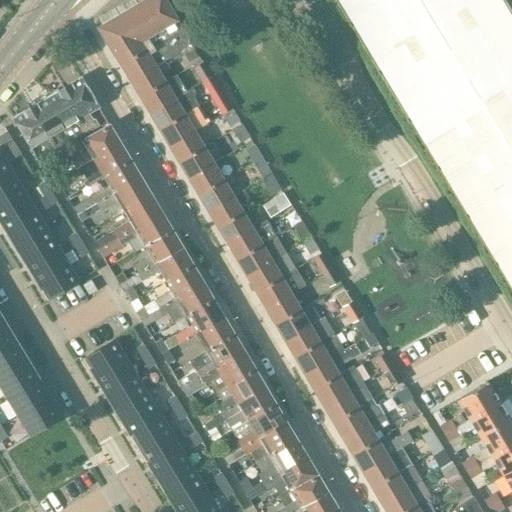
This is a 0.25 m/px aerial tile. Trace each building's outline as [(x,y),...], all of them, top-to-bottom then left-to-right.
[(99,31),(129,80),(161,60),(167,63),(193,48),(190,44),(164,0),(144,0),(101,26),(99,31)] [(333,0),(511,296),(511,14),(503,0),(333,0)] [(199,58),(195,51),(187,56),(191,63),(199,58)] [(170,68),(167,63),(161,60),(129,80),(138,96),(163,82),(159,74),(170,68)] [(201,82),(211,75),(203,62),(193,69),(201,82)] [(175,75),(163,82),(138,96),(148,113),(185,91),(175,75)] [(211,98),(221,92),(211,75),(201,82),(211,98)] [(62,87),(89,131),(98,126),(93,118),(91,119),(87,113),(98,107),(80,76),(62,87)] [(62,87),(45,97),(64,128),(72,142),(80,137),(89,131),(62,87)] [(191,87),(185,91),(148,113),(158,129),(196,107),(198,105),(194,98),(197,96),(191,87)] [(221,115),(222,115),(232,108),(221,92),(211,98),(221,115)] [(45,97),(28,107),(55,152),(65,146),(72,142),(64,128),(45,97)] [(28,107),(11,118),(29,149),(40,143),(43,149),(41,150),(35,154),(39,161),(46,157),(55,152),(28,107)] [(168,146),(192,131),(205,123),(196,107),(158,129),(168,146)] [(239,121),(232,108),(222,115),(229,127),(239,121)] [(70,162),(54,172),(57,178),(118,142),(107,124),(80,140),(72,146),(78,157),(70,162)] [(232,130),(240,143),(250,137),(242,124),(232,130)] [(177,162),(202,147),(192,131),(168,146),(177,162)] [(11,139),(7,132),(0,136),(0,143),(1,145),(10,140),(11,139)] [(18,153),(11,142),(1,148),(8,159),(18,153)] [(118,142),(57,178),(62,185),(79,175),(83,173),(89,183),(101,176),(128,160),(118,142)] [(252,162),(262,156),(255,145),(245,150),(252,162)] [(187,178),(212,164),(202,147),(177,162),(187,178)] [(0,186),(16,177),(0,151),(0,186)] [(271,173),(262,156),(252,162),(262,179),(263,178),(271,173)] [(128,160),(101,176),(108,187),(91,197),(73,208),(77,214),(139,178),(128,160)] [(212,164),(187,178),(197,195),(221,180),(212,164)] [(263,178),(272,194),(281,189),(271,173),(263,178)] [(0,222),(31,203),(16,177),(0,186),(0,222)] [(139,178),(77,214),(81,221),(99,210),(116,200),(123,211),(150,195),(139,178)] [(207,211),(231,197),(221,180),(197,195),(207,211)] [(51,192),(45,181),(38,186),(44,196),(51,192)] [(243,190),(231,197),(207,211),(216,227),(240,213),(237,206),(249,199),(243,190)] [(57,202),(51,192),(44,196),(50,206),(57,202)] [(270,217),(289,205),(282,194),(262,206),(270,217)] [(112,231),(94,241),(98,249),(160,212),(150,195),(123,211),(128,221),(112,231)] [(47,229),(31,203),(0,222),(0,224),(15,249),(47,229)] [(160,212),(98,249),(103,258),(122,247),(120,245),(128,241),(134,251),(144,246),(170,230),(160,212)] [(296,212),(285,218),(291,227),(292,227),(302,221),(296,212)] [(226,244),(250,229),(240,213),(216,227),(226,244)] [(265,220),(250,229),(226,244),(236,260),(275,237),(265,220)] [(292,227),(300,240),(309,234),(302,221),(292,227)] [(63,255),(47,229),(15,249),(31,275),(63,255)] [(150,256),(133,266),(137,273),(181,247),(170,230),(144,246),(150,256)] [(82,244),(76,233),(69,237),(75,248),(82,244)] [(245,275),(284,253),(275,237),(236,260),(245,275)] [(312,238),(303,244),(310,255),(318,250),(312,238)] [(88,253),(82,244),(75,248),(81,258),(88,253)] [(126,280),(119,284),(123,291),(142,280),(158,270),(164,281),(191,265),(181,247),(137,273),(126,280)] [(255,292),(294,269),(284,253),(245,275),(255,292)] [(322,274),(332,268),(322,253),(313,259),(322,274)] [(79,281),(63,255),(31,275),(47,301),(79,281)] [(171,291),(154,301),(158,308),(202,282),(191,265),(164,281),(171,291)] [(340,281),(332,268),(322,274),(330,287),(340,281)] [(264,308),(288,294),(303,285),(294,269),(255,292),(264,308)] [(121,273),(115,277),(119,284),(126,280),(121,273)] [(147,314),(140,319),(144,326),(167,312),(173,323),(185,316),(212,299),(202,282),(158,308),(147,314)] [(344,290),(335,296),(342,307),(352,301),(344,290)] [(298,310),(288,294),(264,308),(274,324),(298,310)] [(191,326),(174,336),(179,343),(223,317),(212,299),(185,316),(191,326)] [(352,323),(362,317),(352,301),(342,307),(352,323)] [(319,320),(309,303),(298,310),(274,324),(284,341),(318,320),(319,320)] [(143,308),(136,312),(140,319),(147,314),(143,308)] [(223,317),(179,343),(183,350),(200,340),(206,350),(233,335),(223,317)] [(318,320),(284,341),(294,357),(328,337),(333,334),(323,317),(319,320),(318,320)] [(363,322),(355,327),(361,339),(363,338),(370,334),(363,322)] [(0,351),(16,342),(5,323),(0,325),(0,351)] [(363,338),(370,349),(378,344),(371,333),(370,334),(363,338)] [(333,334),(328,337),(294,357),(303,373),(342,350),(333,334)] [(196,370),(177,381),(181,388),(243,351),(233,335),(206,350),(190,360),(196,370)] [(130,365),(114,339),(82,359),(98,385),(130,365)] [(155,343),(161,354),(168,350),(162,339),(155,343)] [(0,377),(28,360),(16,342),(0,351),(0,377)] [(333,369),(359,353),(353,343),(342,350),(303,373),(313,389),(337,375),(333,369)] [(149,354),(143,344),(136,349),(142,358),(149,354)] [(168,350),(161,354),(167,364),(174,360),(168,350)] [(243,351),(181,388),(186,397),(205,386),(204,384),(209,381),(215,391),(226,385),(253,369),(243,351)] [(381,370),(392,364),(385,353),(374,359),(381,370)] [(155,365),(149,354),(142,358),(148,369),(155,365)] [(39,379),(28,360),(0,377),(0,388),(6,399),(39,379)] [(402,380),(392,364),(381,370),(392,387),(402,380)] [(146,391),(130,365),(98,385),(114,410),(146,391)] [(352,366),(337,375),(313,389),(322,405),(347,391),(362,382),(352,366)] [(216,405),(198,416),(202,422),(264,386),(253,369),(226,385),(215,391),(221,402),(216,405)] [(18,418),(51,398),(39,379),(6,399),(18,418)] [(332,421),(371,398),(362,382),(347,391),(322,405),(332,421)] [(468,418),(497,401),(486,382),(457,399),(468,418)] [(264,386),(202,422),(206,429),(224,419),(230,430),(247,419),(274,403),(264,386)] [(400,403),(410,397),(405,388),(394,395),(400,403)] [(162,417),(146,391),(114,410),(130,437),(162,417)] [(180,406),(174,396),(167,400),(173,410),(180,406)] [(417,408),(410,397),(400,403),(407,415),(417,408)] [(62,417),(51,398),(18,418),(29,437),(62,417)] [(376,406),(371,398),(332,421),(341,437),(382,413),(377,405),(376,406)] [(468,418),(454,426),(458,434),(473,425),(479,436),(508,419),(497,401),(468,418)] [(236,440),(219,450),(223,457),(284,421),(274,403),(247,419),(230,430),(236,440)] [(186,417),(180,406),(173,410),(179,421),(186,417)] [(382,413),(341,437),(344,442),(351,454),(375,439),(382,436),(378,430),(389,424),(382,413)] [(177,443),(162,417),(130,437),(145,462),(177,443)] [(439,425),(443,433),(454,426),(450,419),(439,425)] [(511,441),(511,425),(508,419),(479,436),(490,454),(511,441)] [(284,421),(223,457),(228,466),(247,454),(249,453),(255,463),(295,438),(284,421)] [(454,426),(443,433),(447,440),(458,434),(454,426)] [(430,452),(441,445),(431,429),(420,435),(430,452)] [(375,439),(351,454),(361,470),(401,446),(412,440),(407,430),(390,440),(386,433),(382,436),(375,439)] [(202,442),(196,432),(189,436),(195,447),(202,442)] [(295,438),(255,463),(261,473),(258,475),(263,482),(305,456),(299,445),(295,438)] [(511,441),(490,454),(501,473),(511,467),(511,441)] [(193,469),(177,443),(145,462),(161,488),(193,469)] [(451,461),(441,445),(430,452),(440,468),(451,461)] [(371,487),(411,463),(401,446),(361,470),(371,487)] [(465,469),(476,463),(471,455),(460,462),(465,469)] [(305,456),(263,482),(266,489),(273,485),(279,496),(316,474),(311,465),(305,456)] [(461,478),(451,461),(440,468),(450,484),(461,478)] [(381,503),(420,479),(411,463),(371,487),(381,503)] [(480,470),(476,463),(465,469),(469,477),(480,470)] [(511,467),(501,473),(511,491),(511,467)] [(180,511),(209,495),(193,469),(161,488),(175,511),(180,511)] [(227,484),(220,473),(213,477),(220,488),(227,484)] [(279,496),(278,497),(284,507),(278,510),(279,511),(292,511),(327,492),(316,474),(279,496)] [(246,478),(238,483),(240,485),(244,493),(252,488),(246,478)] [(471,494),(461,478),(450,484),(460,501),(471,494)] [(385,511),(402,511),(426,498),(430,496),(420,479),(381,503),(385,511)] [(233,493),(227,484),(220,488),(226,498),(233,493)] [(330,511),(337,508),(335,505),(327,492),(292,511),(330,511)] [(483,500),(487,507),(498,501),(494,493),(483,500)] [(219,511),(209,495),(180,511),(219,511)] [(434,511),(426,498),(402,511),(434,511)] [(453,511),(480,511),(472,498),(453,509),(453,511)] [(498,501),(487,507),(489,511),(496,511),(503,508),(498,501)]
